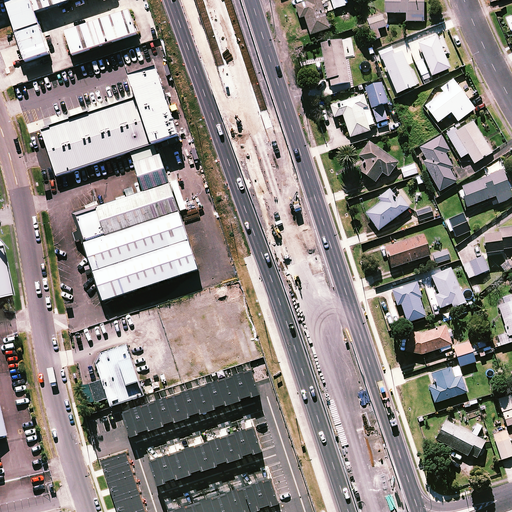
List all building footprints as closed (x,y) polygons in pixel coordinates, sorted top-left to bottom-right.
[(34,17),(28,0),(2,0),(14,36),(38,28),(34,17)] [(28,0),(34,17),(85,0),(28,0)] [(329,30),(320,0),(306,0),(307,3),(295,6),(299,19),(304,18),(310,36),(329,30)] [(348,5),(346,0),(330,0),(334,10),(348,5)] [(423,22),(423,0),(384,0),(385,14),(406,14),(406,22),(423,22)] [(129,14),(64,35),(72,59),(137,37),(129,14)] [(77,28),(89,23),(87,16),(74,20),(77,28)] [(385,28),(382,16),(367,20),(373,41),(380,39),(377,30),(385,28)] [(47,57),(38,28),(14,36),(24,65),(47,57)] [(449,59),(419,38),(408,55),(438,75),(449,59)] [(349,83),(341,41),(321,45),(329,87),(349,83)] [(394,55),(390,47),(378,53),(382,61),(394,55)] [(133,95),(135,100),(150,148),(151,149),(157,148),(178,140),(156,72),(128,82),(132,95),(133,95)] [(474,110),(453,82),(442,91),(443,93),(425,107),(438,123),(451,113),(458,122),(474,110)] [(388,103),(381,83),(365,89),(376,123),(387,120),(382,105),(388,103)] [(373,125),(363,96),(330,107),(334,118),(343,116),(350,138),(370,132),(368,127),(373,125)] [(150,148),(135,100),(40,131),(56,179),(150,148)] [(475,166),(493,155),(474,123),(458,133),(456,130),(446,136),(461,160),(469,156),(475,166)] [(426,161),(423,163),(440,193),(457,183),(450,171),(454,169),(446,155),(450,152),(442,137),(420,149),(426,161)] [(399,164),(369,143),(359,158),(365,162),(358,171),(376,184),(383,175),(389,179),(399,164)] [(160,158),(134,167),(144,194),(169,186),(160,158)] [(404,179),(418,175),(415,165),(401,170),(404,179)] [(511,198),(511,194),(502,171),(462,187),(465,197),(462,198),(466,208),(495,196),(498,205),(511,198)] [(76,217),(86,245),(179,214),(169,186),(144,194),(76,217)] [(366,215),(379,233),(410,209),(401,198),(397,200),(390,191),(378,200),(381,204),(366,215)] [(419,223),(434,218),(431,209),(416,213),(419,223)] [(179,214),(86,245),(106,305),(199,274),(179,214)] [(470,231),(462,214),(448,220),(456,238),(470,231)] [(511,248),(511,227),(498,230),(499,234),(483,237),(485,255),(501,252),(501,250),(511,248)] [(385,249),(392,270),(431,257),(424,236),(385,249)] [(0,294),(11,292),(0,244),(0,294)] [(436,265),(450,261),(447,251),(433,256),(436,265)] [(488,270),(482,257),(463,266),(469,279),(488,270)] [(400,320),(448,304),(442,284),(423,290),(421,285),(408,289),(412,301),(395,307),(400,320)] [(511,343),(511,301),(510,296),(503,298),(505,305),(499,306),(507,334),(498,337),(500,346),(511,343)] [(405,349),(422,353),(453,343),(446,324),(421,332),(410,329),(405,349)] [(470,341),(454,346),(457,355),(473,350),(470,341)] [(113,405),(147,393),(130,342),(104,351),(98,362),(113,405)] [(473,350),(457,355),(461,366),(476,361),(473,350)] [(495,356),(489,357),(492,369),(498,368),(495,356)] [(429,385),(435,402),(468,391),(462,374),(455,376),(452,365),(431,372),(435,383),(429,385)] [(263,393),(255,369),(252,370),(252,369),(247,371),(247,369),(235,374),(235,376),(221,380),(221,378),(209,382),(210,384),(196,388),(196,386),(184,390),(185,392),(171,396),(170,395),(159,399),(159,400),(145,405),(145,403),(133,407),(133,409),(126,411),(133,435),(142,432),(142,431),(151,428),(151,429),(168,424),(167,422),(177,419),(177,421),(193,416),(193,414),(202,411),(203,412),(219,407),(218,406),(228,403),(229,404),(245,399),(244,397),(254,394),(254,396),(263,393)] [(511,408),(511,394),(497,400),(502,412),(511,408)] [(476,399),(463,403),(465,409),(478,405),(476,399)] [(511,412),(503,415),(507,426),(511,424),(511,412)] [(477,456),(486,439),(446,419),(436,438),(468,455),(469,452),(477,456)] [(267,448),(259,425),(252,427),(251,425),(238,429),(239,431),(227,435),(226,433),(213,437),(214,439),(200,444),(200,442),(187,446),(188,448),(175,452),(174,451),(161,455),(162,457),(154,459),(162,483),(171,480),(170,478),(180,475),(181,477),(197,472),(196,470),(206,466),(207,468),(222,463),(221,461),(232,458),(232,460),(248,454),(247,453),(257,450),(258,451),(267,448)] [(511,456),(511,449),(506,431),(493,435),(501,460),(511,456)] [(135,458),(132,448),(106,457),(110,467),(135,458)] [(138,468),(135,458),(110,467),(113,476),(138,468)] [(142,478),(138,468),(113,476),(116,486),(142,478)] [(284,501),(276,477),(269,479),(268,477),(256,481),(257,484),(244,488),(243,485),(230,490),(231,492),(218,496),(217,494),(204,499),(205,501),(192,505),(191,503),(179,507),(179,509),(171,511),(243,511),(249,510),(249,511),(250,511),(265,507),(264,506),(275,502),(275,504),(284,501)] [(145,488),(142,478),(116,486),(119,496),(145,488)] [(148,498),(145,488),(119,496),(123,506),(148,498)] [(137,511),(151,508),(148,498),(123,506),(124,511),(137,511)]
